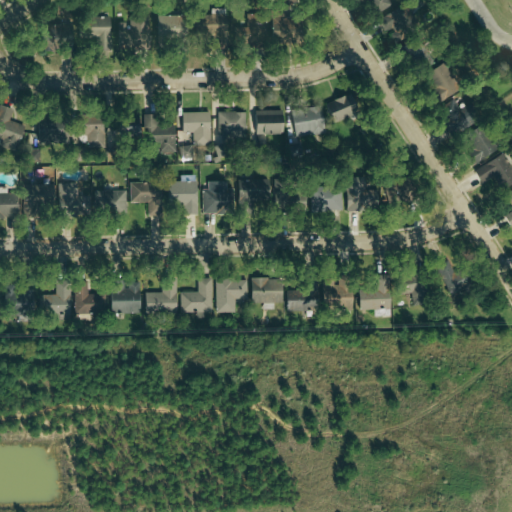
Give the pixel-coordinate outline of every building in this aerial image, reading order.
[(361,0),(362,1),(362,0),(366,0),(376,18),(383,13),(390,26),(395,23),(399,31),(416,21),(406,3),(393,9),(388,0),(361,0)] [(298,37),(298,18),(282,17),(282,10),(270,10),(270,18),(259,18),(259,28),(267,28),(267,37),(298,37)] [(213,50),(226,49),(225,15),(195,16),(195,37),(212,37),(213,50)] [(185,17),(157,16),(156,37),(185,37),(185,17)] [(97,50),(110,50),(110,19),(79,18),(79,40),(97,41),(97,50)] [(149,48),(148,19),(118,20),(118,49),(149,48)] [(71,25),(40,24),(39,50),(70,51),(71,25)] [(459,90),(445,63),(426,72),(441,99),(459,90)] [(325,103),(333,122),(357,112),(349,94),(325,103)] [(437,108),(448,134),(473,123),(465,106),(459,109),(455,100),(437,108)] [(9,122),(12,109),(0,105),(0,144),(18,148),(23,126),(9,122)] [(303,113),(292,113),(293,136),(323,134),(321,106),(303,107),(303,113)] [(283,134),(282,111),(254,111),(254,135),(283,134)] [(245,112),(218,113),(218,138),(246,137),(245,112)] [(209,113),(181,113),(181,133),(192,133),(193,146),(210,146),(209,113)] [(75,135),(87,136),(86,144),(103,144),(104,116),(76,115),(75,135)] [(138,116),(113,116),(114,138),(139,137),(138,116)] [(37,143),(60,144),(61,118),(38,117),(37,143)] [(147,145),(159,146),(159,153),(175,153),(175,124),(147,124),(147,145)] [(511,184),(511,180),(489,128),(463,139),(482,184),(496,178),(501,190),(511,184)] [(288,145),(289,156),(302,155),(301,144),(288,145)] [(213,146),(214,162),(225,162),(224,145),(213,146)] [(179,147),(181,161),(194,160),(192,146),(179,147)] [(376,191),(365,190),(365,178),(346,177),(345,210),(375,210),(376,191)] [(239,179),(238,212),(253,212),(253,201),(269,201),(270,180),(239,179)] [(226,181),(207,182),(207,190),(203,190),(203,213),(234,212),(233,189),(226,189),(226,181)] [(386,206),(403,207),(404,181),(387,181),(386,206)] [(197,183),(168,182),(167,205),(183,206),(183,215),(196,215),(197,183)] [(60,218),(90,217),(90,214),(126,213),(126,190),(92,191),(92,197),(77,197),(77,183),(59,183),(60,218)] [(129,204),(161,204),(162,184),(130,183),(129,204)] [(47,211),(47,186),(23,186),(23,211),(47,211)] [(341,212),(341,187),(310,187),(310,212),(341,212)] [(305,209),(306,191),(273,190),(272,209),(305,209)] [(0,218),(17,219),(17,194),(0,193),(0,218)] [(468,270),(445,274),(448,294),(471,290),(468,270)] [(374,276),(374,289),(357,290),(358,310),(389,310),(389,276),(374,276)] [(399,295),(412,294),(412,305),(423,305),(423,277),(398,278),(399,295)] [(180,292),(180,313),(212,313),(212,278),(197,279),(198,292),(180,292)] [(176,279),(161,279),(162,293),(144,293),(145,314),(177,314),(176,279)] [(247,279),(215,279),(216,313),(235,313),(235,299),(247,299),(247,279)] [(250,303),(281,304),(282,279),(251,279),(250,303)] [(287,312),(316,311),(315,279),(303,280),(303,291),(286,291),(287,312)] [(140,313),(140,282),(127,283),(127,281),(111,281),(111,313),(140,313)] [(351,311),(350,285),(323,286),(324,311),(351,311)] [(75,286),(76,314),(103,312),(102,294),(88,294),(88,286),(75,286)] [(8,316),(34,315),(33,288),(19,288),(20,292),(7,292),(8,316)] [(71,321),(70,288),(56,289),(56,295),(40,296),(41,322),(71,321)]
